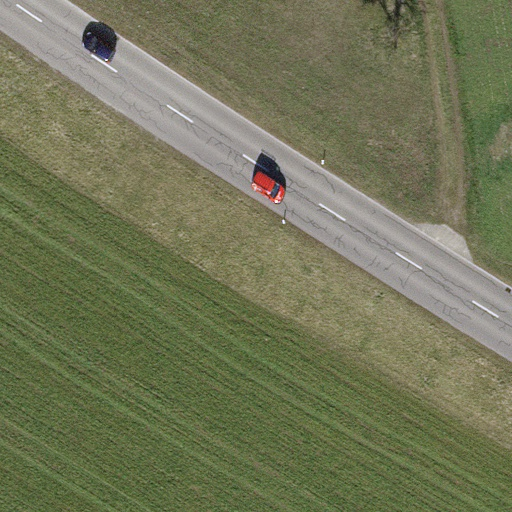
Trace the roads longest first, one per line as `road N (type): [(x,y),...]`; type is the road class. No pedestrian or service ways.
road 1 (secondary): [(14,0),(511,325)]
road 2 (track): [(446,285),(457,166),(433,0)]
